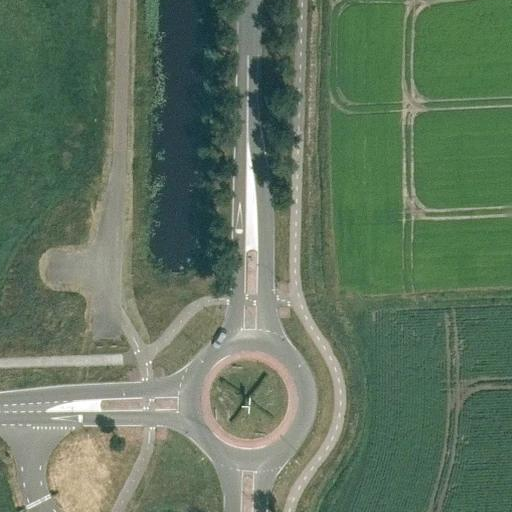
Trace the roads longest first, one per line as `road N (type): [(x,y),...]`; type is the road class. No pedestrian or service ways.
road 1 (unclassified): [(108,333),(122,0)]
road 2 (secondary): [(271,345),(267,189),(244,112)]
road 3 (secondary): [(244,112),(233,344)]
road 4 (tertiary): [(26,405),(70,415),(194,418)]
road 5 (tertiary): [(191,392),(26,405)]
road 6 (secondary): [(263,457),(285,446),(308,404),(291,359),(271,345)]
